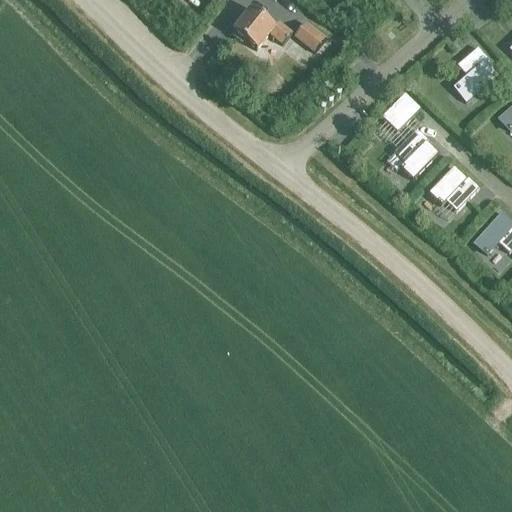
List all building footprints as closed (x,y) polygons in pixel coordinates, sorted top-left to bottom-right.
[(232,36),(256,54),(268,37),(284,49),(292,38),(277,26),(274,31),(250,12),(232,36)] [(303,28),(292,42),(312,58),(323,44),(303,28)] [(467,82),(454,93),(464,106),(496,79),(486,66),(488,64),(478,52),(457,70),(467,82)] [(511,81),(506,75),(500,81),(508,90),(511,86),(511,81)] [(403,97),(381,120),(396,135),(419,112),(403,97)] [(511,110),(496,124),(507,136),(511,131),(511,110)] [(416,134),(394,156),(405,168),(401,172),(412,183),(437,158),(426,146),(428,145),(416,134)] [(453,173),(428,199),(439,210),(445,204),(457,215),(479,192),(467,181),(464,184),(453,173)] [(511,228),(499,217),(472,247),(486,259),(497,247),(508,257),(511,253),(511,228)]
